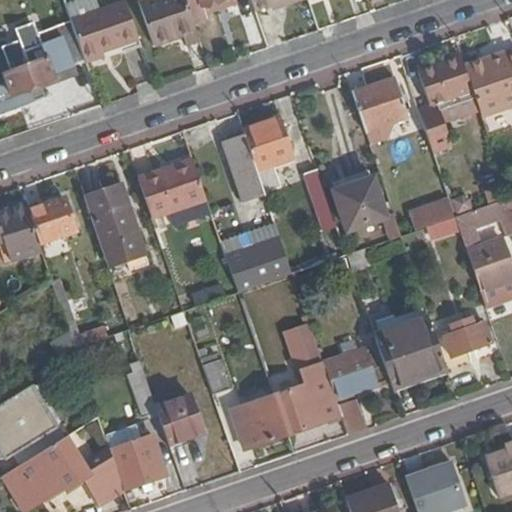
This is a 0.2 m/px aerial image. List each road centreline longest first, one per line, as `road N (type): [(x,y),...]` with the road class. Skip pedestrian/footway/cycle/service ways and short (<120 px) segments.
road 1 (residential): [(484,0),(0,170)]
road 2 (residential): [(190,511),(511,401)]
